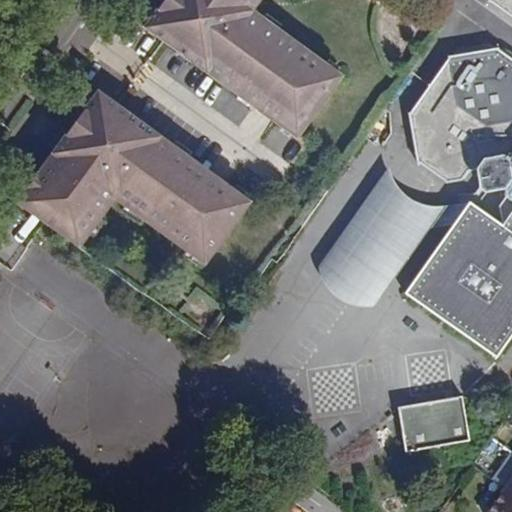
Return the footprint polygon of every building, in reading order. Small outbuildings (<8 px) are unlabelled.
[(165,0),(145,29),(297,139),(342,77),(251,11),(259,0),(165,0)] [(511,0),(493,0),(511,13),(511,0)] [(496,46),(488,41),(456,47),(428,85),(407,113),(417,157),(449,180),(461,177),(465,176),(469,170),(477,169),(484,182),(491,187),(506,188),(507,196),(503,201),(503,217),(511,223),(511,49),(505,45),(496,46)] [(98,93),(17,203),(80,247),(114,198),(205,265),(250,203),(98,93)] [(461,177),(466,188),(484,182),(477,169),(469,170),(465,176),(461,177)] [(396,177),(392,170),(322,269),(324,278),(327,286),(332,293),(338,298),(344,304),(353,309),(362,310),(370,310),(379,310),(444,211),(434,209),(423,207),(415,202),(410,198),(404,193),(401,190),(399,184),(396,177)] [(453,226),(492,219),(468,204),(453,226)] [(511,233),(492,219),(453,226),(407,292),(495,355),(511,330),(511,233)] [(391,419),(400,462),(464,450),(456,406),(391,419)] [(511,511),(511,480),(489,511),(511,511)]
